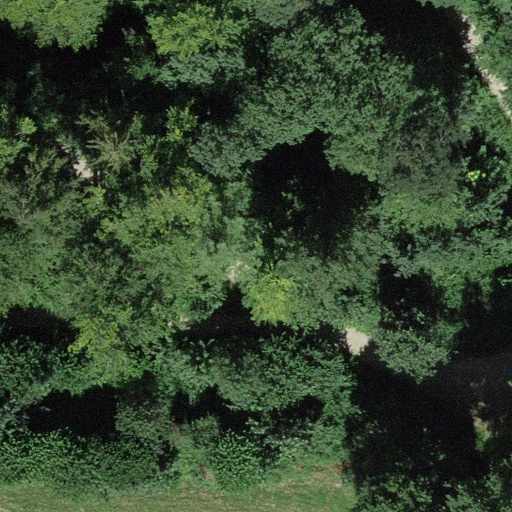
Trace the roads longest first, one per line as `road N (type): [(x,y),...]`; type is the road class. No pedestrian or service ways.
road 1 (track): [(511,361),(465,379),(325,325),(0,301)]
road 2 (track): [(0,105),(325,325)]
